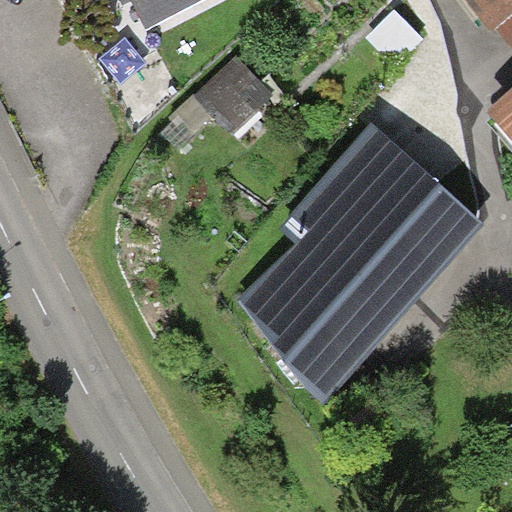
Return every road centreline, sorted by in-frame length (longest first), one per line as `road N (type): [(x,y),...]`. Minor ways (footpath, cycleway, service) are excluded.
road 1 (tertiary): [(0,240),(150,511)]
road 2 (residential): [(500,91),(459,123),(511,273)]
road 3 (residential): [(421,0),(500,91)]
